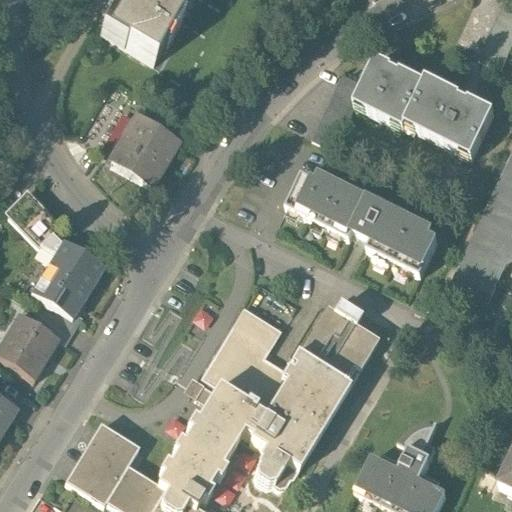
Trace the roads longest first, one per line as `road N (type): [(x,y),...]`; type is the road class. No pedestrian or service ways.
road 1 (residential): [(423,0),(331,42),(281,85),(159,263)]
road 2 (residential): [(8,0),(10,69),(52,167),(78,205),(159,263)]
road 3 (residential): [(159,263),(7,511)]
